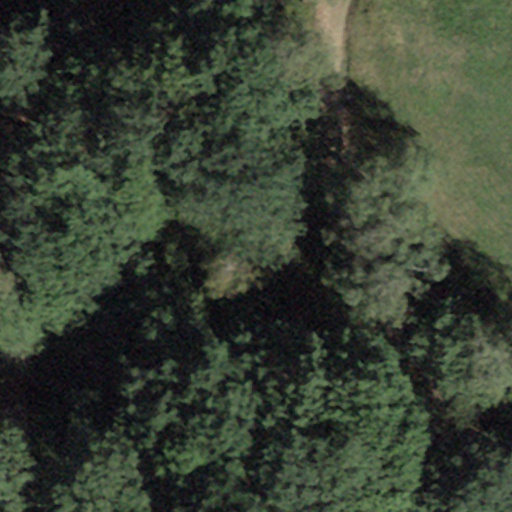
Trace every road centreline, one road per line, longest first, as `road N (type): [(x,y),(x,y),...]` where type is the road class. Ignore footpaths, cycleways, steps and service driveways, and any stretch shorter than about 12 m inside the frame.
road 1 (track): [(511,466),(455,396),(355,216),(334,102),(338,0)]
road 2 (track): [(0,263),(141,398),(216,511)]
